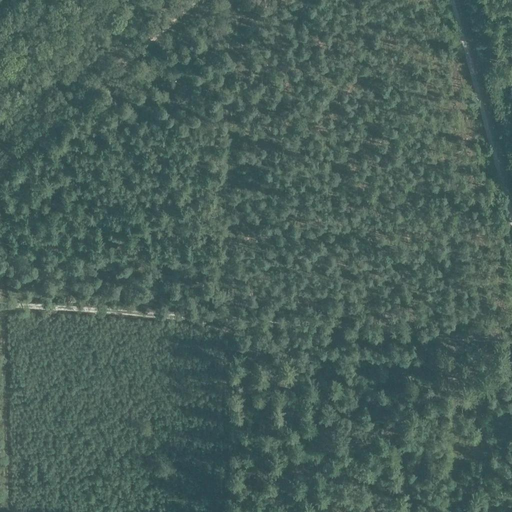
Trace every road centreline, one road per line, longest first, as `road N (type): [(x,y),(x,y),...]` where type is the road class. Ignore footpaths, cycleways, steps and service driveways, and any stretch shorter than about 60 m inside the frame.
road 1 (track): [(511,343),(0,303)]
road 2 (track): [(0,191),(6,511)]
road 3 (track): [(288,511),(511,343)]
road 4 (track): [(0,163),(198,0)]
road 5 (track): [(457,0),(511,205)]
